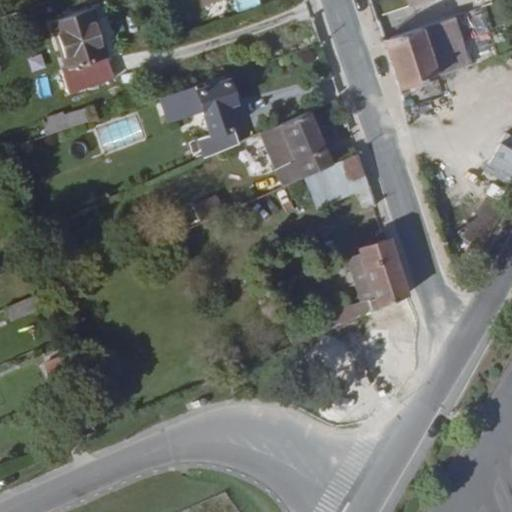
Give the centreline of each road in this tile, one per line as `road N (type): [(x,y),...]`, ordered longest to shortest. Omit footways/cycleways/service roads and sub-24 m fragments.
road 1 (residential): [(12,511),(151,452),(210,437),(275,455),(371,510)]
road 2 (residential): [(337,0),(443,318),(467,342)]
road 3 (tertiary): [(467,342),(371,510)]
